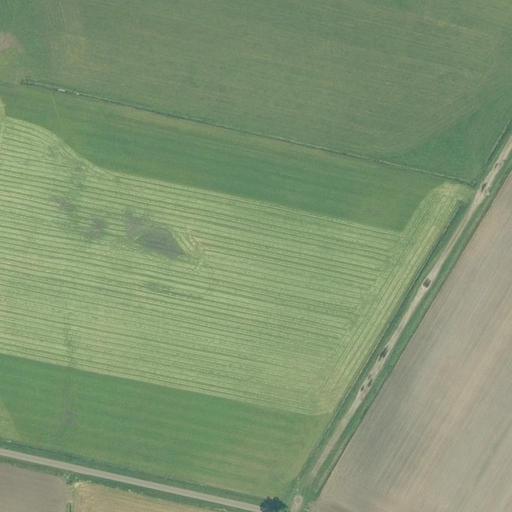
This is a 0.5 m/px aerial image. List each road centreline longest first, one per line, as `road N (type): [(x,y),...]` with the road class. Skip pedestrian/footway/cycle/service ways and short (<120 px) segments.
road 1 (track): [(511,145),(293,511)]
road 2 (unclassified): [(263,511),(0,453)]
